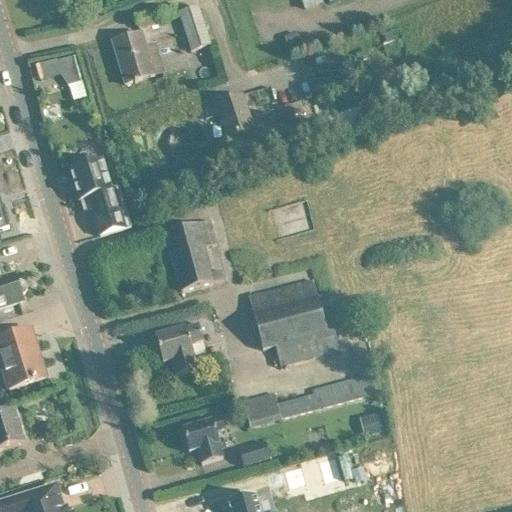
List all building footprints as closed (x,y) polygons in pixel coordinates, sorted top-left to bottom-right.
[(180,18),(191,53),(210,47),(198,8),(179,14),(177,6),(136,18),(139,31),(180,18)] [(141,34),(112,44),(125,86),(155,77),(146,48),(141,34)] [(57,61),(36,66),(40,82),(61,77),(57,62),(57,61)] [(337,66),(339,78),(357,75),(355,63),(337,66)] [(216,106),(227,140),(254,131),(243,97),(216,106)] [(290,106),(278,110),(282,123),(294,119),(293,116),(290,107),(290,106)] [(359,110),(312,126),(318,144),(365,127),(359,110)] [(84,213),(91,211),(99,239),(130,230),(118,189),(111,191),(103,162),(98,164),(96,158),(80,163),(82,168),(68,172),(78,204),(81,203),(84,213)] [(283,205),(291,231),(326,221),(318,195),(283,205)] [(0,231),(8,229),(0,200),(0,231)] [(211,223),(185,230),(166,235),(182,293),(224,282),(221,272),(211,275),(204,250),(218,247),(211,223)] [(0,310),(23,304),(20,297),(25,295),(26,292),(24,284),(21,283),(17,284),(14,277),(3,280),(0,271),(0,310)] [(341,331),(333,295),(317,300),(313,281),(249,298),(262,353),(275,350),(281,370),(339,353),(333,333),(341,331)] [(171,363),(176,378),(198,371),(190,345),(203,342),(199,326),(155,338),(163,365),(171,363)] [(31,330),(0,339),(0,364),(9,392),(47,380),(31,330)] [(375,397),(374,393),(370,376),(311,392),(312,396),(277,405),(274,395),(243,403),(249,431),(375,397)] [(0,452),(25,445),(15,412),(0,416),(0,452)] [(381,414),(365,418),(370,437),(386,433),(381,414)] [(189,454),(197,452),(201,466),(223,460),(216,434),(226,431),(222,420),(182,431),(189,454)] [(270,460),(266,442),(237,449),(242,468),(270,460)] [(362,469),(352,472),(355,483),(365,480),(362,469)] [(0,511),(66,511),(66,510),(62,511),(55,488),(0,505),(0,511)] [(228,511),(259,511),(257,505),(255,496),(227,504),(228,511)]
